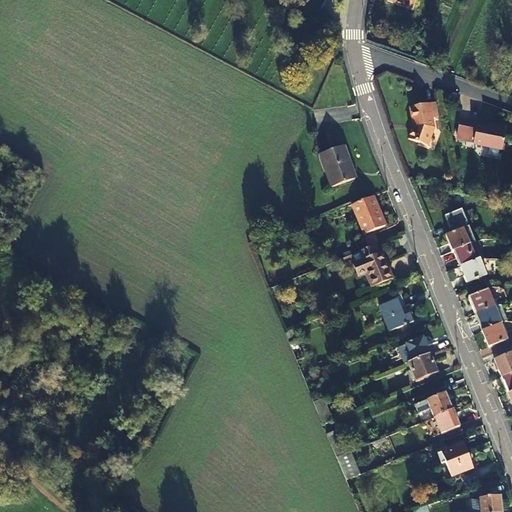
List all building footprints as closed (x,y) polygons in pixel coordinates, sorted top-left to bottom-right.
[(400,0),(398,5),(412,11),(416,0),(400,0)] [(412,142),(431,149),(437,130),(436,121),(441,120),(438,105),(412,110),(416,129),(412,142)] [(473,146),(502,151),(506,129),(493,126),(493,129),(477,126),(477,127),(459,123),(457,133),(458,134),(457,140),(474,143),(473,146)] [(352,165),(344,144),(319,153),(332,186),(354,178),(349,166),(352,165)] [(386,225),(375,196),(354,204),(365,234),(386,225)] [(445,235),(451,252),(453,251),(470,244),(475,242),(468,226),(467,226),(465,222),(467,222),(461,209),(444,215),(449,229),(451,228),(453,232),(445,235)] [(453,251),(459,267),(476,260),(479,258),(483,258),(476,241),(475,242),(470,244),(453,251)] [(376,247),(361,254),(364,260),(353,264),(357,274),(366,271),(373,288),(393,280),(383,253),(379,254),(376,247)] [(479,258),(476,260),(459,267),(466,283),(485,275),(479,258)] [(467,297),(474,315),(494,307),(486,289),(467,297)] [(396,299),(378,306),(389,331),(411,322),(408,314),(403,317),(396,299)] [(474,315),(481,331),(500,323),(501,322),(494,307),(474,315)] [(500,323),(481,331),(487,348),(507,340),(500,323)] [(292,329),(284,332),(290,347),(298,344),(292,329)] [(405,364),(408,363),(429,354),(423,337),(398,347),(405,364)] [(500,377),(511,372),(511,353),(511,352),(493,359),(500,377)] [(429,354),(408,363),(416,381),(437,373),(429,354)] [(511,372),(500,377),(507,393),(511,390),(511,372)] [(442,386),(433,390),(435,396),(415,404),(419,414),(430,409),(433,416),(434,416),(451,408),(442,386)] [(313,401),(322,425),(332,421),(322,397),(314,401),(313,401)] [(451,408),(434,416),(442,434),(459,427),(451,408)] [(336,457),(345,453),(335,430),(326,433),(336,457)] [(443,441),(434,444),(442,463),(446,461),(441,451),(446,449),(443,441)] [(462,442),(446,449),(441,451),(446,461),(451,475),(472,467),(462,442)] [(345,480),(359,474),(349,451),(345,453),(336,457),(345,480)] [(480,511),(501,511),(499,496),(479,498),(480,511)]
